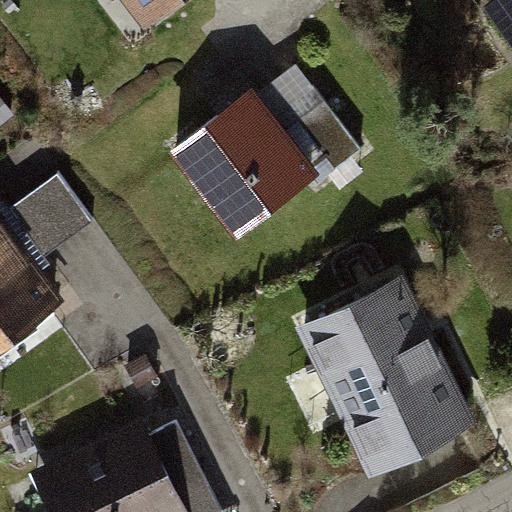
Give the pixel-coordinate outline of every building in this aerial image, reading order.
[(110,0),(143,41),(196,0),(110,0)] [(511,0),(483,0),(511,36),(511,0)] [(265,83),(325,171),(366,144),(306,55),(265,83)] [(252,77),(169,140),(234,227),(317,165),(252,77)] [(6,209),(36,255),(97,214),(67,168),(6,209)] [(0,226),(0,393),(77,343),(0,226)] [(394,312),(316,354),(388,488),(466,446),(394,312)] [(195,511),(164,435),(53,481),(66,511),(195,511)]
